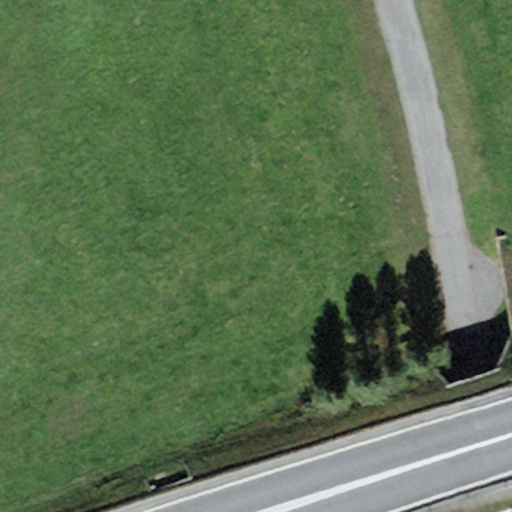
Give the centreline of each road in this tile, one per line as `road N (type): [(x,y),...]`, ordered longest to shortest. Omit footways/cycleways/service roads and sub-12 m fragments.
road 1 (track): [(471,373),(431,151),(392,0)]
road 2 (primary): [(273,511),(511,436)]
